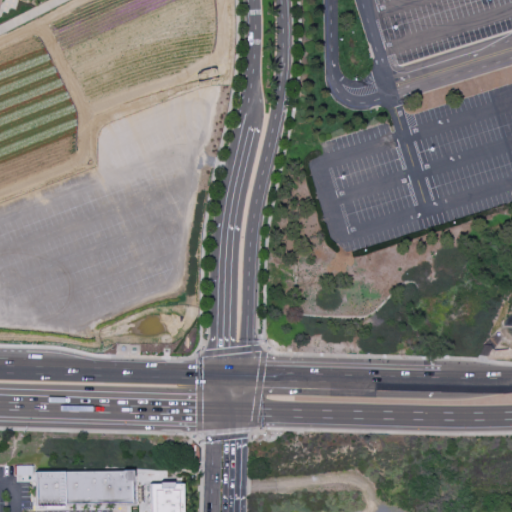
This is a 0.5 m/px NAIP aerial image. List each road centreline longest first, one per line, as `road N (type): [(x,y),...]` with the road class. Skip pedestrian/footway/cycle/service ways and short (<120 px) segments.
road 1 (residential): [(245,380),(252,234),(280,93),(281,0)]
road 2 (primary): [(241,413),(511,418)]
road 3 (residential): [(247,115),(223,269),(220,380)]
road 4 (primary): [(0,405),(217,412)]
road 5 (primary): [(220,380),(12,374)]
road 6 (primary): [(442,386),(245,380)]
